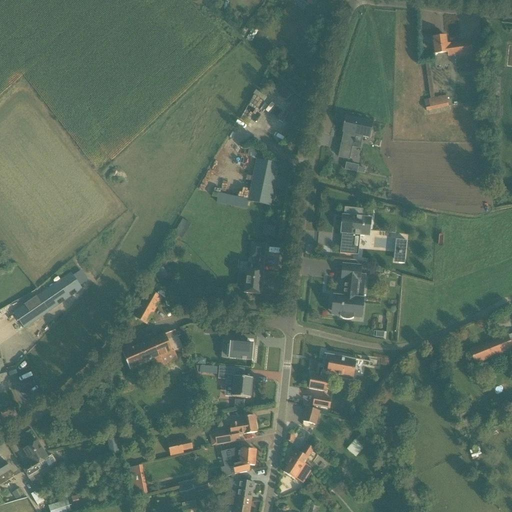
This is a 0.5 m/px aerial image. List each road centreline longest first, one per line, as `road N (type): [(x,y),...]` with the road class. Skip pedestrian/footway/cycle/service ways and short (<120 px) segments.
road 1 (unclassified): [(289,326),(321,104),(353,0)]
road 2 (unclassified): [(0,442),(115,345),(150,327),(180,318),(289,326)]
road 3 (residential): [(264,511),(289,326)]
road 4 (unclassified): [(511,16),(392,0)]
